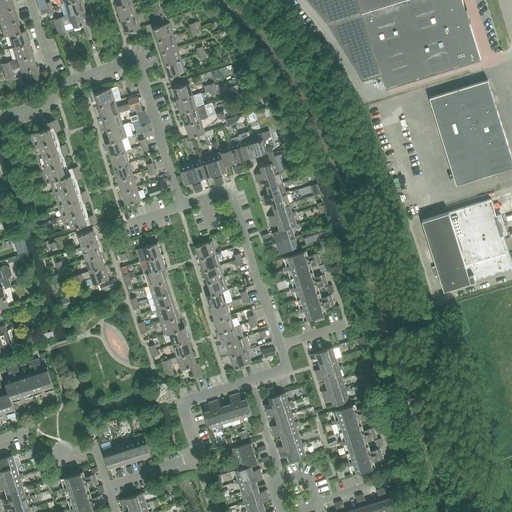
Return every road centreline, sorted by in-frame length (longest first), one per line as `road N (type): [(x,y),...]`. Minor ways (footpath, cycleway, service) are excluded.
road 1 (residential): [(249,380),(279,371),(284,358),(233,199),(225,193),(181,206)]
road 2 (residential): [(181,206),(134,62),(56,86)]
road 3 (residential): [(196,456),(186,401),(249,380)]
